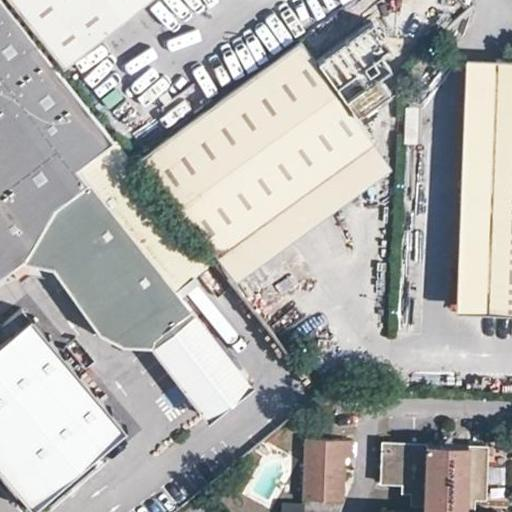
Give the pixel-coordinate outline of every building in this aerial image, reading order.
[(215,255),(210,253),(134,157),(57,60),(46,46),(8,0),(0,0),(0,268),(19,254),(50,259),(104,327),(120,344),(151,347),(208,416),(250,382),(174,289),(215,255)] [(133,0),(8,0),(46,46),(57,60),(133,0)] [(215,255),(371,140),(298,39),(139,153),(215,255)] [(462,52),(456,307),(486,309),(494,52),(462,52)] [(511,53),(494,52),(486,309),(511,309),(511,53)] [(390,167),(371,140),(215,255),(234,283),(390,167)] [(128,416),(32,306),(0,332),(0,460),(33,499),(128,416)] [(303,437),(301,497),(338,499),(340,457),(348,457),(348,438),(303,437)] [(379,503),(378,511),(504,511),(505,506),(466,505),(467,491),(486,491),(488,441),(382,438),(380,473),(392,474),(392,482),(404,482),(404,494),(419,494),(418,504),(379,503)] [(298,511),(299,500),(279,499),(278,511),(298,511)]
